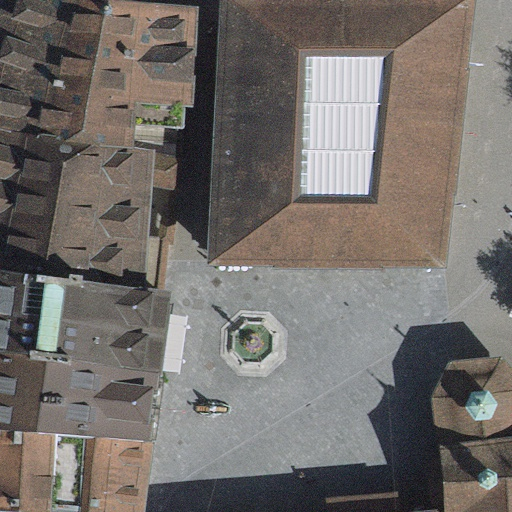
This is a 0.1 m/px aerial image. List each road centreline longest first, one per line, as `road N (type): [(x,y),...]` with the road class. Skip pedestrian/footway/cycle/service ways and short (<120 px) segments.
road 1 (residential): [(171,455),(207,0)]
road 2 (residential): [(511,208),(505,245),(467,288),(171,455)]
